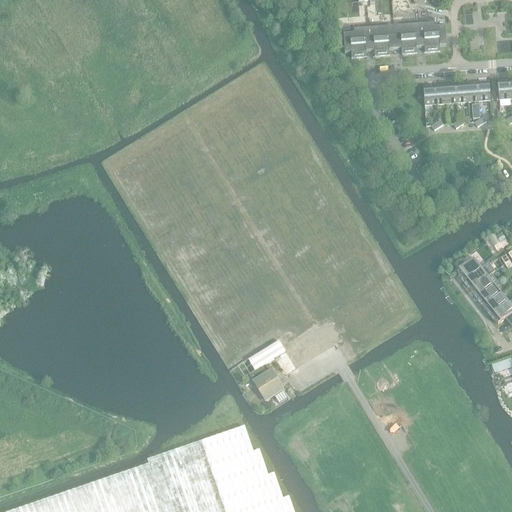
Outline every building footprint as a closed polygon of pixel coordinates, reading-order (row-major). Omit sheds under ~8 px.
[(420,49),(424,49),(424,54),(439,53),(439,48),(445,47),(443,24),(437,25),(437,21),(418,22),(420,49)] [(399,28),(393,29),(394,51),(401,51),(401,56),(416,54),(415,49),(420,49),(418,22),(398,24),(399,28)] [(374,53),(374,58),(389,57),(388,52),(394,51),(393,29),(387,29),(386,25),(367,26),(370,53),(374,53)] [(365,53),(370,53),(367,26),(349,28),(348,28),(349,32),(342,33),(344,55),(350,55),(351,60),(366,58),(365,53)] [(498,101),(510,100),(508,81),(497,82),(498,101)] [(488,83),(477,84),(478,103),(489,102),(488,83)] [(466,84),(455,85),(457,104),(467,104),(466,84)] [(477,84),(466,84),(467,104),(474,103),(475,106),(478,106),(477,103),(478,103),(477,84)] [(455,85),(444,86),(446,105),(457,104),(455,85)] [(444,86),(433,87),(435,106),(446,105),(444,86)] [(424,107),(435,106),(433,87),(422,88),(424,107)] [(475,106),(472,106),(473,120),(480,120),(478,106),(475,106)] [(503,249),(496,239),(493,234),(488,238),(497,253),(503,249)] [(502,235),(496,239),(503,249),(508,246),(502,235)] [(501,259),(504,265),(509,262),(505,256),(501,259)] [(457,274),(464,283),(482,269),(473,258),(463,266),(465,268),(457,274)] [(482,269),(464,283),(470,292),(491,275),(495,272),(488,264),(482,269)] [(491,275),(470,292),(477,300),(495,286),(498,284),(491,275)] [(502,294),(495,286),(477,300),(484,309),(502,294)] [(484,309),(490,317),(509,303),(502,294),(484,309)] [(511,307),(509,303),(491,317),(498,326),(505,320),(511,327),(511,307)] [(285,376),(336,344),(326,328),(275,359),(285,376)] [(279,342),(248,361),(254,372),(285,353),(279,342)] [(511,363),(510,359),(491,366),(494,375),(511,368),(511,363)] [(271,371),(253,382),(265,401),(273,396),(279,405),(288,399),(282,390),(271,371)] [(293,511),(290,500),(284,502),(274,473),(268,475),(260,453),(254,455),(245,428),(147,461),(149,466),(14,511),(293,511)]
